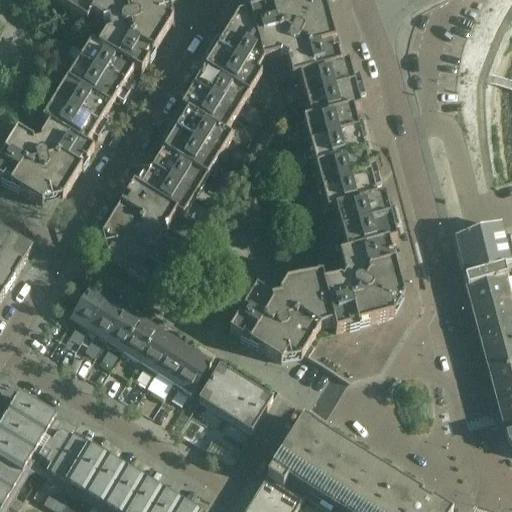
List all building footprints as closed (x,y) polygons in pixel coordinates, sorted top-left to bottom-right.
[(47,0),(47,1),(86,25),(90,19),(101,0),(47,0)] [(101,0),(90,19),(102,27),(108,25),(109,31),(170,17),(167,6),(163,4),(156,0),(101,0)] [(302,2),(281,8),(281,6),(261,11),(262,13),(251,16),(264,66),(279,62),(283,64),(316,6),(307,1),(302,2)] [(340,69),(326,17),(325,12),(316,6),(283,64),(287,65),(291,83),(299,81),(340,69)] [(199,63),(203,66),(207,60),(211,62),(206,71),(249,98),(261,79),(257,77),(264,66),(251,16),(237,20),(222,45),(218,43),(222,36),(217,33),(199,63)] [(111,37),(105,38),(98,50),(134,74),(140,78),(147,66),(149,68),(155,59),(153,58),(172,27),(170,17),(109,31),(111,37)] [(91,46),(66,85),(109,113),(116,103),(122,107),(134,88),(134,87),(128,83),(134,74),(98,50),(91,46)] [(360,111),(357,101),(365,99),(359,76),(351,79),(347,66),(340,69),(299,81),(310,124),(360,111)] [(192,78),(180,98),(186,102),(181,111),(225,138),(249,98),(206,71),(198,83),(192,78)] [(41,125),(48,129),(86,150),(92,140),(96,142),(107,126),(103,123),(109,113),(66,85),(41,125)] [(175,116),(157,145),(161,148),(166,142),(170,144),(163,155),(207,182),(231,142),(225,138),(181,111),(180,113),(187,117),(180,128),(176,125),(180,119),(175,116)] [(360,113),(360,111),(310,124),(302,125),(315,171),(364,157),(361,145),(365,144),(367,152),(372,150),(363,117),(358,119),(360,126),(356,127),(352,115),(360,113)] [(86,166),(93,154),(86,150),(48,129),(40,143),(36,144),(51,208),(61,206),(80,175),(82,176),(88,167),(86,166)] [(17,136),(0,162),(0,185),(10,192),(37,208),(41,210),(51,208),(36,144),(32,145),(17,136)] [(150,161),(138,180),(145,184),(140,193),(176,217),(182,222),(207,182),(163,155),(157,165),(150,161)] [(381,190),(376,171),(375,167),(367,169),(364,157),(315,171),(327,216),(334,214),(376,202),(373,191),(381,190)] [(145,285),(157,292),(184,248),(169,239),(167,231),(176,217),(140,193),(133,189),(126,200),(124,199),(118,208),(120,209),(101,240),(106,260),(110,263),(128,274),(127,276),(136,282),(144,287),(145,285)] [(388,248),(395,246),(396,246),(392,232),(397,231),(399,238),(404,237),(395,204),(390,205),(392,213),(387,214),(384,200),(376,202),(334,214),(345,257),(338,259),(339,262),(388,248)] [(500,231),(453,244),(464,282),(510,270),(500,231)] [(0,254),(23,269),(32,254),(0,234),(0,254)] [(335,338),(388,324),(393,322),(403,304),(388,248),(339,262),(343,275),(339,284),(324,287),(333,330),(335,338)] [(0,274),(14,283),(23,269),(0,254),(0,274)] [(464,282),(472,314),(511,303),(511,275),(510,270),(464,282)] [(0,294),(5,298),(14,283),(0,274),(0,294)] [(279,300),(271,302),(255,293),(228,336),(240,343),(239,345),(248,351),(256,356),(257,354),(280,368),(300,363),(304,358),(319,333),(333,330),(324,287),(321,280),(287,289),(286,289),(279,300)] [(107,304),(91,293),(90,293),(70,325),(87,336),(107,304)] [(511,303),(472,314),(472,315),(481,347),(511,337),(511,303)] [(125,315),(107,304),(87,336),(105,347),(125,315)] [(142,325),(125,315),(105,347),(122,357),(142,325)] [(159,335),(142,325),(122,357),(139,368),(159,335)] [(176,346),(159,335),(139,368),(156,379),(176,346)] [(511,337),(481,347),(489,378),(511,372),(511,337)] [(193,357),(176,346),(156,379),(173,389),(193,357)] [(211,368),(210,367),(193,357),(173,389),(190,400),(211,368)] [(511,372),(489,378),(498,410),(511,406),(511,372)] [(197,407),(250,439),(251,440),(272,406),(219,373),(197,407)] [(0,511),(2,511),(32,463),(44,470),(50,473),(68,444),(70,445),(77,433),(56,420),(53,424),(27,408),(29,406),(23,402),(22,405),(19,403),(18,403),(13,400),(1,419),(7,422),(0,433),(0,511)] [(511,406),(498,410),(507,442),(511,440),(511,406)] [(443,511),(302,425),(266,483),(302,505),(305,501),(321,511),(443,511)] [(46,480),(98,511),(181,511),(70,445),(68,444),(50,473),(46,480)] [(213,461),(218,454),(210,449),(205,456),(213,461)] [(222,467),(226,459),(218,454),(213,461),(222,467)] [(235,465),(234,464),(226,459),(222,467),(230,472),(235,465)] [(266,483),(256,500),(274,511),(297,511),(302,505),(266,483)] [(43,509),(48,511),(53,511),(59,502),(51,497),(43,509)] [(274,511),(256,500),(248,511),(274,511)] [(64,511),(67,507),(59,502),(53,511),(64,511)]
